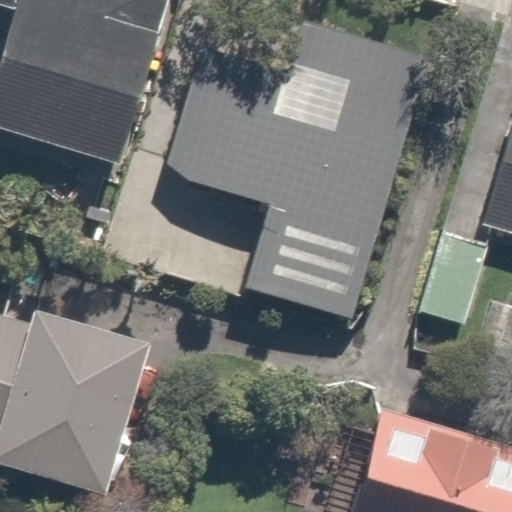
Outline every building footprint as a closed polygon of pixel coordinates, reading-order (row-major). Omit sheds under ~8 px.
[(208,6),(188,0),(0,0),(0,24),(5,26),(0,42),(0,144),(149,192),(154,175),(208,6)] [(445,59),(258,0),(209,0),(208,6),(154,175),(275,213),(249,293),(360,328),(445,59)] [(511,167),(493,233),(511,238),(511,167)] [(492,256),(439,239),(404,348),(457,364),(492,256)] [(14,308),(0,304),(0,479),(127,508),(165,341),(126,332),(130,312),(19,287),(14,308)] [(511,511),(511,462),(398,428),(372,511),(511,511)]
